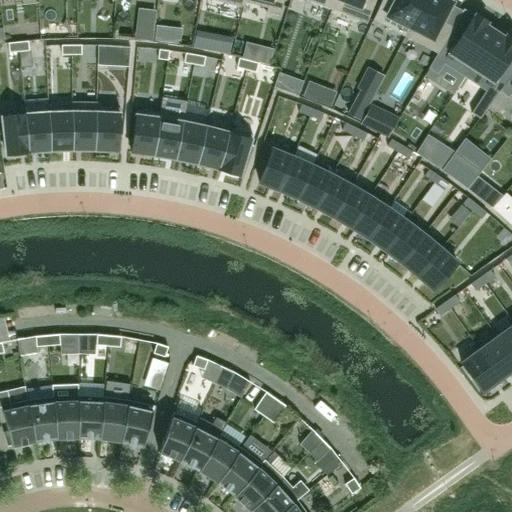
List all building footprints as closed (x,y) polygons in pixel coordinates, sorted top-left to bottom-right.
[(266,12),(280,16),(283,0),(244,0),(243,6),(244,6),(245,2),(267,7),(266,12)] [(335,0),(333,4),(331,9),(367,23),(375,0),(335,0)] [(405,37),(423,0),(382,0),(373,20),(405,37)] [(423,0),(405,37),(437,53),(450,32),(450,30),(453,26),(443,21),(453,2),(449,0),(423,0)] [(443,63),(464,77),(495,31),(486,25),(488,22),(475,14),(459,38),(450,32),(437,53),(428,68),(437,74),(443,63)] [(504,37),(495,31),(464,77),(486,91),(471,113),(480,119),(500,91),(511,73),(511,72),(503,67),(511,52),(511,37),(506,34),(504,37)] [(18,41),(8,42),(9,52),(19,51),(18,41)] [(28,41),(18,41),(19,51),(29,50),(28,41)] [(61,45),(61,54),(71,54),(71,45),(61,45)] [(71,45),(71,54),(81,54),(81,45),(71,45)] [(158,48),(157,58),(167,59),(168,50),(158,48)] [(185,53),(183,62),(193,64),(195,54),(185,53)] [(195,54),(193,64),(203,65),(204,56),(195,54)] [(238,57),(236,66),(246,69),(248,60),(238,57)] [(248,60),(246,69),(255,72),(258,62),(248,60)] [(511,73),(500,91),(508,98),(511,95),(511,96),(511,73)] [(48,98),(24,100),(25,114),(29,152),(50,150),(48,112),(48,98)] [(71,111),(48,112),(50,150),(72,150),(72,102),(71,102),(71,111)] [(72,102),(72,150),(94,150),(96,102),(72,102)] [(96,102),(94,150),(117,151),(119,108),(97,107),(97,102),(96,102)] [(301,104),(298,112),(309,117),(312,109),(301,104)] [(312,109),(309,117),(321,121),(324,113),(312,109)] [(137,110),(131,152),(154,155),(160,113),(137,110)] [(160,113),(154,155),(175,159),(183,117),(160,113)] [(6,154),(29,152),(25,114),(2,116),(6,154)] [(183,117),(175,159),(197,163),(207,122),(206,121),(205,126),(184,122),(184,117),(183,117)] [(207,122),(197,163),(218,169),(230,128),(207,122)] [(345,123),(342,130),(353,136),(356,128),(345,123)] [(230,128),(218,169),(240,175),(252,134),(230,128)] [(356,128),(353,136),(363,141),(367,133),(356,128)] [(387,146),(397,152),(402,145),(391,139),(387,146)] [(402,145),(397,152),(408,159),(412,151),(402,145)] [(279,190),(292,157),(271,148),(259,182),(279,190)] [(454,154),(442,170),(467,188),(480,172),(454,154)] [(292,157),(279,190),(297,198),(312,166),(292,157)] [(312,166),(297,198),(316,207),(332,175),(312,166)] [(429,169),(424,176),(434,183),(439,176),(429,169)] [(316,207),(334,217),(351,186),(332,175),(316,207)] [(439,176),(434,183),(444,190),(449,183),(439,176)] [(351,186),(334,217),(351,227),(370,197),(351,186)] [(370,197),(351,227),(368,238),(388,209),(370,197)] [(468,197),(463,204),(472,211),(477,205),(468,197)] [(477,205),(472,211),(481,219),(486,213),(477,205)] [(406,221),(388,209),(368,238),(385,250),(406,221)] [(406,221),(385,250),(401,263),(423,234),(406,221)] [(423,234),(401,263),(417,275),(440,248),(423,234)] [(417,275),(433,290),(457,263),(440,248),(417,275)] [(511,326),(497,337),(511,357),(511,326)] [(48,346),(60,345),(59,335),(47,336),(48,346)] [(96,345),(108,346),(109,336),(97,335),(96,345)] [(36,347),(48,346),(47,336),(35,337),(36,347)] [(108,346),(120,347),(121,337),(109,336),(108,346)] [(479,349),(500,378),(511,370),(511,357),(497,337),(479,349)] [(153,353),(165,357),(168,347),(156,344),(153,353)] [(482,391),(500,378),(479,349),(461,362),(482,391)] [(193,366),(204,370),(207,360),(196,356),(193,366)] [(216,382),(227,387),(234,373),(223,368),(216,382)] [(78,384),(52,385),(53,396),(56,439),(57,439),(78,438),(78,395),(78,384)] [(12,447),(35,442),(28,400),(10,404),(6,390),(0,391),(0,407),(1,407),(8,432),(4,432),(8,445),(11,444),(12,447)] [(254,409),(264,416),(275,399),(266,392),(254,409)] [(103,397),(78,395),(78,438),(100,439),(103,397)] [(53,396),(28,400),(35,442),(56,439),(53,396)] [(129,400),(103,397),(100,439),(121,442),(129,400)] [(285,406),(275,399),(264,416),(274,423),(285,406)] [(154,406),(129,400),(121,442),(143,447),(154,406)] [(159,452),(179,460),(197,422),(173,412),(159,452)] [(197,422),(179,460),(199,471),(220,434),(227,423),(216,417),(212,424),(199,417),(197,422)] [(309,452),(321,440),(313,431),(300,444),(309,452)] [(199,471),(216,482),(241,447),(220,434),(199,471)] [(330,449),(321,440),(309,452),(318,461),(330,449)] [(241,447),(216,482),(234,496),(262,464),(261,463),(241,447)] [(262,464),(234,496),(249,510),(283,477),(264,460),(261,463),(262,464)] [(283,477),(249,510),(250,511),(280,511),(296,499),(297,500),(309,490),(300,480),(292,487),(283,477)] [(353,478),(345,484),(352,494),(360,488),(353,478)] [(296,499),(280,511),(305,511),(297,500),(296,499)]
